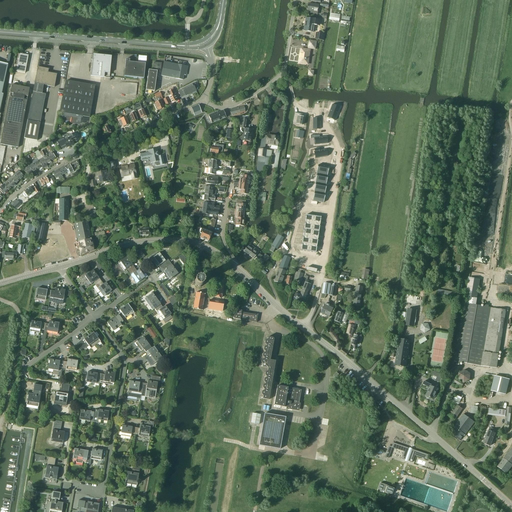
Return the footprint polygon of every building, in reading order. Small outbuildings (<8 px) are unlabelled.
[(307,11),(311,12),(310,12),(312,13),(318,14),(319,5),(308,3),(307,11)] [(318,26),(319,20),(306,18),(306,21),(307,22),(306,24),(306,23),(306,24),(305,31),(304,31),(313,32),(314,25),(318,26)] [(316,34),(315,39),(322,40),(324,33),(316,32),(316,34)] [(308,64),(310,50),(302,49),(301,55),(300,55),(299,63),(308,64)] [(24,73),(28,55),(19,53),(16,71),(24,73)] [(92,58),(90,76),(111,78),(109,77),(111,56),(108,56),(107,56),(94,55),(94,58),(92,58)] [(125,59),(124,77),(143,78),(145,64),(130,62),(131,59),(125,59)] [(164,62),(161,76),(182,80),(185,66),(164,62)] [(34,83),(27,120),(24,138),(37,140),(40,123),(46,94),(42,93),(43,85),(54,87),(57,74),(49,72),(50,69),(48,69),(37,67),(34,83)] [(148,70),(146,90),(154,91),(157,71),(149,70),(148,70)] [(76,115),(79,116),(91,118),(92,118),(92,116),(90,116),(95,86),(65,81),(60,112),(62,113),(76,115)] [(7,104),(3,124),(0,142),(0,143),(18,147),(22,127),(25,108),(29,88),(11,84),(7,104)] [(182,95),(184,94),(185,96),(196,91),(192,84),(179,91),(182,95)] [(171,103),(177,101),(174,94),(176,94),(173,88),(168,90),(171,96),(169,97),(171,103)] [(157,110),(163,107),(160,100),(154,103),(157,110)] [(140,118),(146,116),(143,109),(142,110),(139,104),(133,106),(135,110),(136,109),(140,118)] [(198,105),(191,108),(194,116),(201,113),(198,105)] [(332,105),(327,118),(334,121),(335,121),(340,108),(332,105)] [(228,114),(237,112),(243,111),(241,106),(227,110),(228,114)] [(130,109),(125,111),(126,112),(126,114),(131,113),(131,114),(129,115),(131,122),(132,123),(138,120),(133,109),(130,110),(130,109)] [(217,112),(208,116),(211,123),(226,117),(223,110),(217,113),(217,112)] [(62,113),(61,120),(80,123),(80,122),(86,123),(90,121),(91,118),(79,116),(76,115),(62,113)] [(302,125),(304,115),(294,113),(293,120),(296,121),(296,124),(302,125)] [(120,126),(122,125),(123,126),(129,124),(126,117),(122,119),(121,117),(117,118),(120,126)] [(242,133),(243,133),(243,136),(242,136),(242,140),(250,141),(252,130),(246,129),(246,127),(247,119),(242,118),(240,129),(240,130),(240,131),(240,132),(241,132),(242,133)] [(105,135),(111,133),(106,124),(102,126),(103,128),(102,129),(105,135)] [(72,143),(76,141),(72,133),(62,138),(64,142),(66,147),(73,144),(72,143)] [(279,137),(274,136),(274,137),(272,136),(267,135),(265,143),(277,145),(279,137)] [(211,146),(210,153),(222,155),(222,150),(223,150),(223,145),(219,145),(219,144),(215,143),(214,144),(213,147),(211,146)] [(256,175),(257,175),(263,175),(264,167),(268,168),(269,158),(270,158),(271,151),(266,150),(266,149),(261,149),(261,145),(259,145),(256,175)] [(151,163),(155,162),(156,166),(164,164),(162,155),(158,156),(156,148),(148,150),(148,152),(140,154),(141,161),(150,159),(151,163)] [(47,156),(50,161),(54,158),(51,152),(46,155),(47,156)] [(42,158),(45,164),(50,161),(47,156),(46,155),(42,158)] [(36,159),(40,166),(45,164),(42,158),(37,160),(36,159)] [(32,162),(36,169),(40,166),(36,159),(32,161),(32,162)] [(209,159),(208,168),(215,169),(216,160),(209,159)] [(28,166),(31,172),(36,169),(32,162),(29,163),(30,165),(28,166)] [(132,179),(137,178),(133,164),(119,168),(121,177),(130,175),(132,179)] [(58,170),(62,178),(63,177),(61,175),(64,173),(65,174),(66,174),(65,173),(66,172),(67,174),(72,172),(70,168),(69,165),(64,167),(63,167),(58,170)] [(316,165),(315,174),(316,174),(326,175),(327,166),(316,165)] [(13,174),(19,180),(23,176),(17,170),(13,174)] [(55,178),(57,177),(59,180),(62,178),(58,170),(52,173),(55,178)] [(94,179),(89,180),(90,187),(96,186),(95,180),(97,180),(97,183),(103,182),(104,184),(111,183),(110,178),(107,178),(105,171),(97,173),(97,174),(95,174),(96,176),(94,177),(94,179)] [(10,177),(15,183),(19,180),(13,174),(10,177)] [(316,174),(315,183),(326,184),(327,175),(326,175),(316,174)] [(239,178),(238,184),(247,185),(249,176),(242,175),(241,178),(239,178)] [(206,178),(206,184),(213,184),(217,185),(218,177),(214,176),(210,176),(209,178),(206,178)] [(6,181),(11,187),(15,183),(10,177),(6,181)] [(38,181),(37,182),(40,187),(41,186),(43,185),(43,186),(44,186),(44,185),(45,184),(48,188),(52,186),(51,184),(50,184),(49,182),(46,177),(45,177),(38,181)] [(2,185),(7,191),(11,187),(6,181),(2,185)] [(315,183),(314,192),(315,192),(325,193),(326,184),(315,183)] [(238,184),(238,189),(240,190),(239,193),(246,194),(247,185),(238,184)] [(204,186),(203,189),(205,190),(204,195),(214,196),(215,191),(213,191),(213,187),(204,186)] [(27,197),(29,195),(31,197),(35,194),(33,191),(33,192),(29,187),(23,192),(27,197)] [(315,192),(313,201),(324,202),(325,193),(315,192)] [(68,199),(58,199),(58,220),(68,221),(68,199)] [(236,207),(235,213),(244,214),(245,204),(245,201),(236,200),(236,207)] [(202,214),(204,214),(204,216),(209,217),(209,213),(217,214),(218,210),(219,210),(202,208),(202,214)] [(235,213),(234,218),(236,218),(236,221),(235,221),(234,225),(244,226),(245,219),(243,218),(244,214),(235,213)] [(305,215),(304,222),(312,223),(312,216),(305,215)] [(312,216),(312,223),(319,224),(320,217),(312,216)] [(74,233),(76,242),(79,253),(91,250),(90,239),(86,220),(75,222),(72,223),(74,233)] [(22,223),(19,237),(26,238),(28,230),(31,231),(32,225),(22,223)] [(10,231),(9,238),(14,239),(14,236),(19,237),(20,228),(16,227),(12,226),(11,231),(10,231)] [(203,230),(200,238),(208,241),(211,233),(203,230)] [(278,235),(272,244),(271,246),(272,246),(269,250),(273,252),(275,248),(277,249),(283,238),(278,235)] [(240,250),(245,254),(249,257),(255,249),(252,247),(245,242),(243,245),(240,250)] [(2,252),(2,258),(4,258),(4,260),(12,260),(13,257),(15,258),(16,258),(16,252),(16,251),(12,251),(12,252),(12,254),(5,253),(5,252),(2,252)] [(159,253),(151,259),(157,267),(159,266),(161,268),(167,264),(170,262),(167,259),(165,261),(159,253)] [(263,261),(264,262),(268,257),(263,254),(262,256),(258,254),(256,256),(254,260),(261,265),(263,261)] [(283,255),(274,281),(280,284),(289,261),(290,258),(285,256),(283,255)] [(126,269),(128,272),(135,268),(126,256),(118,262),(124,271),(126,269)] [(167,264),(161,268),(164,272),(170,279),(178,273),(172,265),(170,262),(167,264)] [(136,283),(145,277),(139,269),(137,271),(135,268),(128,272),(136,283)] [(91,282),(93,285),(99,281),(91,270),(82,276),(88,284),(91,282)] [(301,281),(303,274),(296,272),(294,280),(301,281)] [(194,282),(194,283),(193,283),(193,284),(194,284),(195,285),(196,286),(195,286),(196,287),(197,286),(197,287),(198,287),(199,287),(200,287),(200,286),(201,286),(202,285),(203,285),(203,284),(203,283),(203,282),(203,281),(204,281),(204,280),(203,280),(202,279),(201,278),(202,278),(201,277),(201,278),(200,278),(199,277),(198,277),(197,277),(197,278),(196,278),(195,279),(194,279),(194,280),(194,281),(194,282)] [(101,296),(110,290),(103,282),(101,284),(99,281),(93,285),(101,296)] [(300,295),(297,294),(295,293),(293,297),(296,298),(295,300),(303,303),(310,284),(304,282),(300,295)] [(324,283),(322,293),(329,294),(330,285),(324,283)] [(359,306),(362,293),(363,287),(357,286),(356,292),(353,305),(359,306)] [(37,288),(35,298),(45,300),(46,297),(49,298),(51,290),(37,288)] [(50,298),(49,302),(53,302),(53,303),(62,305),(63,300),(65,290),(55,288),(54,291),(51,290),(49,298),(50,298)] [(144,299),(150,308),(152,310),(154,309),(161,304),(153,293),(144,299)] [(198,311),(201,294),(192,293),(189,309),(198,311)] [(403,304),(415,306),(417,297),(405,294),(403,304)] [(464,304),(454,361),(456,361),(456,365),(459,365),(460,362),(481,365),(497,368),(499,355),(501,341),(486,338),(491,308),(488,308),(489,305),(485,305),(485,307),(478,306),(476,306),(477,298),(465,296),(464,304)] [(218,312),(220,302),(206,300),(205,310),(218,312)] [(121,313),(118,315),(122,321),(123,321),(134,313),(128,304),(119,310),(121,313)] [(161,304),(154,309),(162,320),(171,314),(165,306),(163,307),(161,304)] [(321,313),(325,315),(330,305),(327,304),(327,306),(325,305),(321,313)] [(330,305),(325,315),(329,317),(333,309),(331,308),(332,306),(330,305)] [(256,323),(257,315),(254,314),(251,314),(248,313),(241,312),(241,310),(241,311),(235,309),(233,319),(233,318),(240,319),(240,320),(243,320),(246,321),(249,321),(250,321),(253,322),(256,322),(256,323)] [(407,309),(404,326),(414,327),(417,310),(407,309)] [(338,312),(334,321),(341,323),(341,321),(346,323),(348,317),(348,316),(348,315),(349,313),(345,311),(344,314),(338,312)] [(121,322),(122,321),(118,315),(107,323),(113,331),(121,325),(120,323),(121,322)] [(40,330),(44,330),(45,323),(31,321),(29,331),(39,333),(40,330)] [(45,323),(44,330),(57,333),(59,323),(49,321),(48,324),(45,323)] [(425,334),(430,330),(428,324),(422,324),(420,330),(425,334)] [(91,349),(100,342),(93,332),(84,339),(91,349)] [(354,335),(351,345),(355,346),(356,344),(359,345),(361,337),(358,336),(356,336),(354,335)] [(143,350),(145,352),(151,348),(143,337),(135,343),(141,351),(143,350)] [(261,394),(262,396),(263,396),(262,399),(268,400),(275,361),(270,360),(273,340),(273,339),(273,338),(272,338),(268,337),(267,340),(267,339),(265,341),(264,343),(266,345),(266,346),(264,347),(263,349),(265,351),(265,352),(264,352),(263,354),(262,356),(263,358),(264,358),(264,359),(263,359),(261,360),(261,362),(262,364),(263,364),(262,367),(268,368),(267,371),(265,372),(264,375),(266,377),(266,378),(264,379),(263,381),(265,383),(265,384),(264,384),(263,385),(262,387),(264,389),(264,390),(263,390),(261,392),(261,394)] [(80,351),(86,346),(82,340),(76,345),(80,351)] [(406,367),(410,341),(399,340),(395,365),(406,367)] [(150,366),(153,364),(162,358),(156,350),(154,347),(151,348),(145,352),(148,356),(146,357),(145,359),(150,366)] [(62,369),(63,362),(50,359),(48,370),(53,370),(52,373),(53,374),(57,375),(56,377),(60,378),(62,369)] [(63,362),(62,369),(76,371),(78,361),(67,359),(67,362),(63,362)] [(100,381),(99,383),(113,385),(114,383),(115,373),(105,371),(105,374),(101,374),(100,381)] [(87,372),(86,382),(96,383),(99,384),(99,383),(100,381),(101,374),(87,372)] [(143,383),(141,400),(141,396),(155,398),(156,394),(157,394),(158,394),(158,393),(157,393),(157,392),(156,392),(158,383),(160,383),(160,377),(152,376),(151,381),(147,381),(147,384),(143,383)] [(494,376),(490,391),(506,395),(510,380),(494,376)] [(140,400),(141,400),(143,383),(130,381),(128,391),(137,393),(136,398),(140,399),(140,400)] [(436,393),(438,390),(431,386),(431,385),(424,381),(422,384),(430,388),(427,394),(426,395),(425,396),(425,397),(426,398),(427,399),(428,398),(429,398),(430,398),(433,399),(434,398),(435,398),(437,394),(436,393)] [(38,407),(42,386),(34,384),(32,394),(28,393),(26,405),(38,407)] [(68,392),(69,385),(62,384),(60,393),(56,392),(54,404),(66,406),(68,394),(67,394),(68,392)] [(275,386),(271,405),(295,410),(299,390),(275,386)] [(449,400),(448,403),(447,405),(450,407),(452,402),(458,405),(462,396),(456,393),(456,395),(453,394),(450,400),(449,400)] [(455,419),(462,409),(454,403),(446,413),(455,419)] [(481,407),(481,413),(488,414),(501,415),(502,410),(500,410),(501,408),(500,408),(500,407),(495,406),(495,409),(492,409),(489,408),(481,407)] [(90,419),(94,419),(95,412),(81,410),(79,420),(89,422),(90,419)] [(95,412),(94,419),(107,421),(109,411),(99,410),(98,413),(95,412)] [(257,424),(258,414),(250,413),(248,423),(257,424)] [(264,413),(259,445),(280,449),(284,425),(285,417),(264,413)] [(465,435),(474,422),(472,421),(473,420),(472,419),(471,420),(464,414),(450,433),(460,440),(464,435),(465,435)] [(62,444),(64,432),(60,431),(62,422),(54,421),(50,442),(62,444)] [(131,434),(135,435),(136,428),(122,425),(121,436),(131,437),(131,434)] [(136,428),(135,435),(148,437),(150,427),(140,425),(140,428),(136,428)] [(487,434),(483,443),(490,446),(493,437),(495,433),(488,430),(487,434)] [(388,459),(389,455),(391,451),(392,448),(404,452),(401,459),(412,463),(414,455),(423,458),(425,454),(410,449),(393,443),(392,447),(389,446),(384,458),(388,459)] [(511,448),(498,467),(506,473),(511,465),(511,448)] [(86,464),(88,451),(74,449),(72,459),(76,460),(76,463),(82,464),(83,462),(86,463),(86,464)] [(88,451),(86,464),(90,465),(91,459),(101,461),(102,450),(92,449),(92,452),(88,451)] [(56,479),(58,468),(54,467),(55,458),(48,457),(44,478),(56,479)] [(137,485),(140,464),(133,463),(131,472),(127,472),(125,484),(137,485)] [(380,483),(378,489),(385,492),(388,493),(388,495),(391,496),(394,489),(387,487),(388,485),(380,483)] [(61,511),(63,503),(59,502),(60,493),(53,492),(49,511),(61,511)] [(97,511),(99,504),(88,502),(88,501),(85,500),(84,502),(78,501),(77,508),(81,508),(80,511),(82,511),(97,511)]
